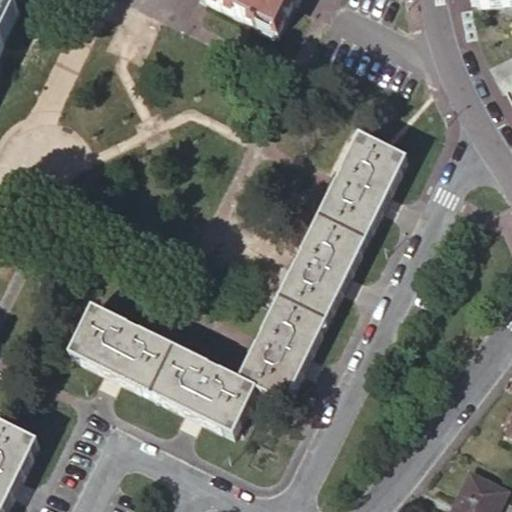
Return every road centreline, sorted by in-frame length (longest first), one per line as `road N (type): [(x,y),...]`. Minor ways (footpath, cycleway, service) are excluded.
road 1 (residential): [(364,511),(511,324)]
road 2 (residential): [(511,181),(461,102),(434,0)]
